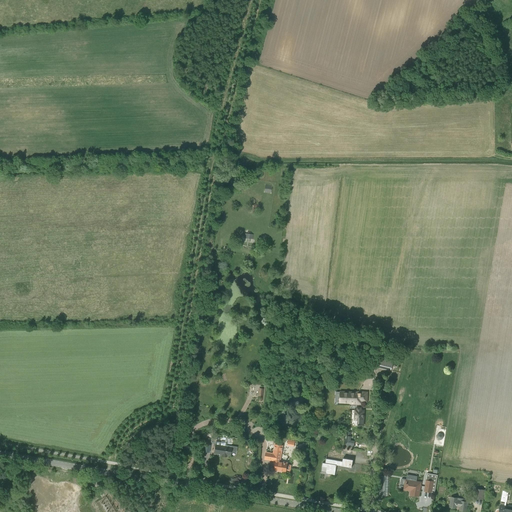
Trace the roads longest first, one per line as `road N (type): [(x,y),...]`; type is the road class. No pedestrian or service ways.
road 1 (track): [(110,462),(125,429),(166,410),(201,211),(256,0)]
road 2 (secondary): [(0,453),(334,511)]
